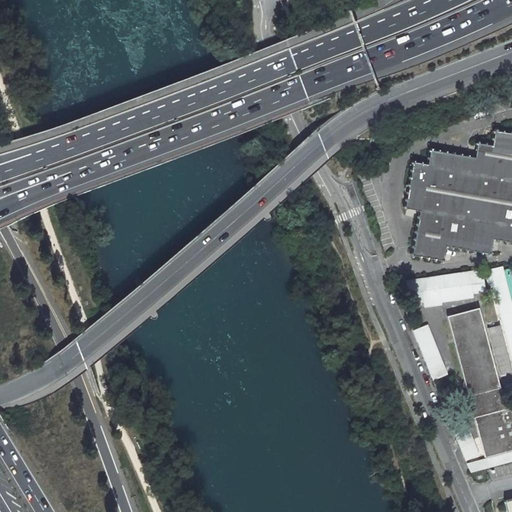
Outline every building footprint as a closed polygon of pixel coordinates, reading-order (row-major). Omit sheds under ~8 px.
[(511,242),(511,133),(493,130),(491,145),(476,143),(474,157),(429,150),(426,164),(412,162),(404,208),(419,211),(410,255),(444,261),(447,246),(490,254),(493,239),(511,242)] [(511,305),(502,266),(489,270),(491,278),(487,280),(489,287),(493,286),(511,360),(511,305)] [(482,269),(405,280),(408,303),(422,301),(423,306),(440,304),(440,302),(473,297),(472,293),(485,291),(482,269)] [(511,406),(504,408),(495,374),(494,371),(478,308),(446,316),(470,407),(469,407),(471,417),(472,417),(483,457),(511,449),(511,406)] [(426,324),(412,330),(435,387),(450,381),(426,324)] [(502,384),(511,381),(511,372),(499,324),(487,327),(502,384)] [(465,461),(478,456),(464,420),(450,425),(465,461)] [(511,452),(466,464),(469,473),(511,461),(511,452)]
